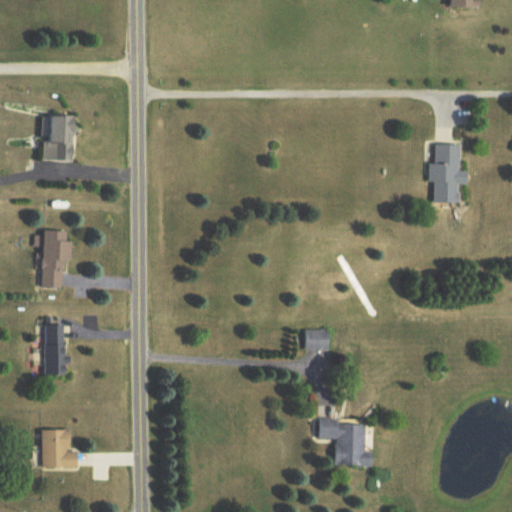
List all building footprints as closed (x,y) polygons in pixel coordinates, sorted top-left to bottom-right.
[(42,117),(41,138),(51,138),(50,162),(77,162),(78,118),(42,117)] [(454,145),(425,144),(424,184),(427,184),(426,203),(451,204),(452,185),(460,185),(461,171),(453,171),(454,145)] [(43,232),(41,290),(67,291),(69,233),(43,232)] [(62,376),(62,327),(44,327),(44,376),(62,376)] [(330,332),(303,332),(303,352),(330,352),(330,332)] [(367,453),(368,422),(319,421),(318,441),(335,441),(335,467),(373,468),(374,453),(367,453)] [(41,431),(42,470),(78,469),(78,453),(70,453),(69,431),(41,431)]
